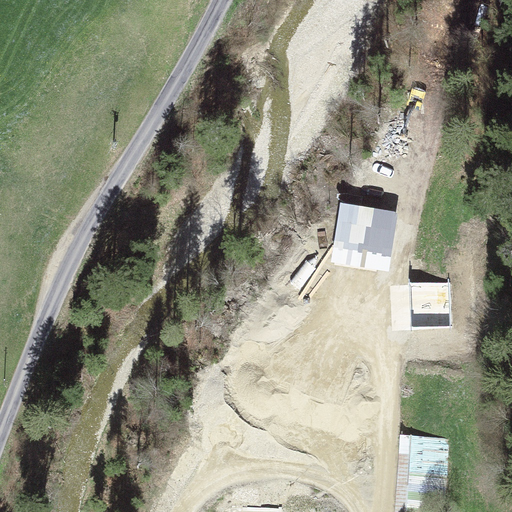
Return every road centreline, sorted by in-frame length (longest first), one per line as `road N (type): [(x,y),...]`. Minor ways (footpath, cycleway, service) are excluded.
road 1 (track): [(376,511),(379,416),(467,0)]
road 2 (unclassified): [(0,444),(78,252),(222,0)]
